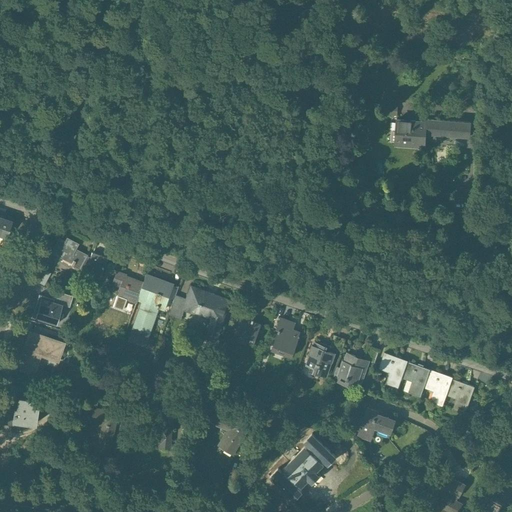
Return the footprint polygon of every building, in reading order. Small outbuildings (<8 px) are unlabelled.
[(475,112),(400,107),(397,143),(430,145),(431,133),(473,137),(475,112)] [(0,219),(0,244),(4,232),(7,233),(9,234),(9,231),(12,223),(0,219)] [(78,245),(67,239),(65,242),(59,239),(54,250),(58,252),(56,254),(73,262),(71,267),(72,268),(73,266),(80,270),(85,259),(86,257),(75,252),(78,245)] [(108,260),(92,254),(90,260),(85,259),(80,270),(85,272),(85,273),(86,273),(86,274),(87,274),(88,274),(89,274),(89,273),(101,277),(102,275),(108,260)] [(45,272),(40,282),(46,285),(51,275),(45,272)] [(124,276),(116,273),(112,285),(120,287),(124,277),(124,276)] [(173,284),(146,275),(143,284),(137,301),(143,303),(130,341),(144,346),(158,307),(165,309),(173,284)] [(143,284),(124,277),(120,287),(117,296),(127,299),(136,302),(137,301),(143,284)] [(230,300),(192,287),(187,299),(184,309),(211,319),(204,348),(213,351),(224,317),(230,300)] [(54,300),(39,295),(34,312),(36,312),(34,319),(56,326),(62,306),(70,308),(73,297),(56,292),(54,300)] [(187,299),(176,295),(171,308),(171,309),(183,313),(184,309),(187,299)] [(136,302),(127,299),(122,313),(131,316),(136,302)] [(250,308),(242,305),(240,313),(247,315),(250,308)] [(247,315),(240,313),(238,316),(240,317),(234,337),(253,344),(259,326),(261,327),(261,326),(259,326),(260,325),(253,322),(254,320),(253,320),(256,310),(250,308),(247,315)] [(183,313),(171,309),(169,315),(181,319),(183,313)] [(295,324),(283,320),(283,319),(280,318),(276,330),(279,331),(278,333),(277,333),(271,350),(292,357),(299,337),(297,336),(299,332),(293,330),(295,324)] [(45,337),(30,332),(25,346),(22,345),(21,347),(27,350),(21,369),(33,373),(39,354),(57,360),(62,346),(44,340),(45,337)] [(345,340),(334,336),(330,349),(341,352),(345,340)] [(315,347),(313,346),(306,367),(314,370),(312,373),(324,377),(326,372),(328,373),(335,353),(326,350),(327,347),(316,343),(315,347)] [(378,351),(368,348),(364,360),(374,364),(378,351)] [(407,362),(384,353),(378,370),(388,373),(388,372),(392,373),(388,385),(385,384),(385,385),(398,389),(401,379),(407,362)] [(355,357),(351,355),(350,357),(347,356),(339,377),(346,379),(344,383),(347,387),(350,388),(350,386),(353,387),(359,385),(366,366),(356,362),(355,357)] [(407,362),(401,379),(409,382),(409,380),(414,382),(410,394),(407,393),(407,394),(420,398),(423,388),(429,371),(430,370),(407,362)] [(429,371),(423,388),(432,391),(432,389),(436,391),(431,403),(429,403),(442,408),(446,397),(451,380),(452,380),(452,379),(429,371)] [(452,380),(451,380),(446,397),(454,400),(455,398),(459,400),(454,412),(452,412),(451,412),(464,417),(474,388),(452,380)] [(377,398),(364,393),(360,405),(373,409),(377,398)] [(37,402),(17,399),(15,410),(5,408),(3,422),(4,423),(4,420),(35,424),(36,413),(35,413),(37,402)] [(177,406),(151,403),(150,419),(151,419),(162,420),(161,429),(152,428),(150,444),(159,445),(159,448),(168,449),(170,438),(171,438),(172,421),(173,421),(173,417),(176,417),(177,406)] [(133,408),(124,405),(124,406),(123,410),(121,417),(129,419),(133,408)] [(117,414),(106,411),(106,413),(93,410),(90,424),(103,426),(97,452),(108,454),(117,414)] [(395,422),(377,415),(377,413),(367,410),(357,437),(368,440),(372,428),(390,435),(395,422)] [(250,424),(237,416),(234,421),(207,412),(200,432),(208,435),(215,425),(228,431),(221,443),(226,446),(223,449),(232,455),(250,424)] [(49,435),(58,438),(64,418),(55,415),(49,435)] [(304,441),(307,444),(281,470),(277,466),(267,475),(294,501),(303,492),(301,489),(310,480),(315,485),(325,475),(321,471),(328,464),(331,467),(340,458),(314,432),(304,441)] [(457,496),(459,497),(465,486),(448,477),(442,488),(444,489),(441,494),(434,490),(429,502),(445,510),(443,511),(457,511),(462,504),(455,501),(457,496)] [(502,502),(492,497),(484,511),(504,511),(502,511),(496,511),(497,511),(502,502)]
